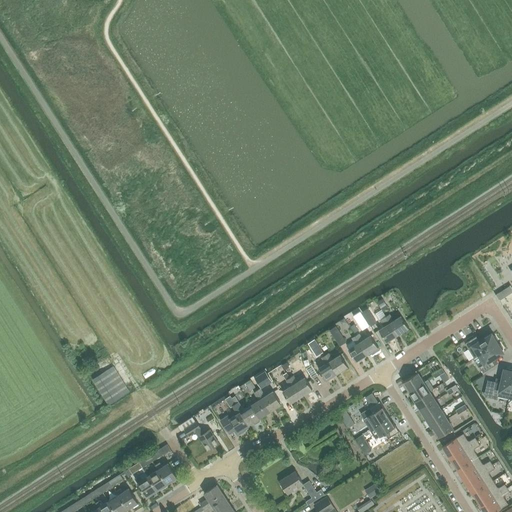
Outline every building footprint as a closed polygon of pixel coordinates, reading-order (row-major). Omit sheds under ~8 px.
[(499,301),(511,292),(511,287),(510,285),(495,295),(499,301)] [(369,308),(363,312),(371,326),(377,323),(369,308)] [(362,330),(369,326),(360,311),(353,316),(362,330)] [(390,314),(386,316),(399,335),(410,329),(402,316),(394,321),(390,314)] [(399,335),(386,316),(381,320),(381,321),(385,327),(379,330),(387,343),(399,335)] [(347,342),(337,326),(330,331),(340,346),(347,342)] [(363,340),(359,334),(355,336),(368,355),(378,348),(370,335),(363,340)] [(498,340),(495,336),(493,336),(491,334),(480,341),(477,336),(465,343),(474,358),(479,355),(497,343),(497,342),(498,340)] [(354,341),(347,345),(357,361),(368,355),(355,336),(352,338),(354,341)] [(323,352),(315,339),(309,343),(317,356),(323,352)] [(498,344),(497,343),(479,355),(484,364),(480,367),(483,372),(495,365),(492,360),(503,352),(502,350),(503,349),(500,344),(498,344)] [(349,367),(341,354),(333,359),(329,353),(326,355),(337,374),(349,367)] [(337,374),(326,355),(322,357),(326,364),(319,368),(327,381),(337,374)] [(113,366),(93,379),(109,404),(121,397),(129,391),(113,366)] [(511,369),(508,368),(506,370),(504,369),(501,382),(495,381),(492,395),(509,399),(511,384),(511,369)] [(403,382),(409,391),(424,382),(418,372),(403,382)] [(284,375),(291,386),(283,391),(291,403),(302,396),(290,377),(287,373),(284,375)] [(293,375),(290,377),(302,396),(313,389),(305,377),(298,382),(293,375)] [(409,391),(415,400),(430,391),(424,382),(409,391)] [(266,396),(261,388),(258,391),(271,411),(282,404),(273,391),(266,396)] [(260,400),(252,405),(260,418),(271,411),(258,391),(255,393),(260,400)] [(415,400),(420,410),(435,400),(430,391),(415,400)] [(435,400),(420,410),(426,419),(441,409),(435,400)] [(380,401),(360,413),(370,429),(389,416),(385,410),(386,410),(380,401)] [(252,405),(245,409),(240,402),(236,404),(249,425),(254,422),(254,424),(256,424),(259,422),(260,421),(259,419),(260,418),(252,405)] [(237,414),(231,418),(229,415),(221,420),(230,434),(235,431),(238,436),(248,430),(247,429),(251,427),(249,425),(236,404),(233,407),(237,414)] [(426,419),(432,428),(447,418),(441,409),(426,419)] [(389,416),(370,429),(376,439),(385,433),(388,438),(399,431),(393,422),(389,416)] [(178,425),(181,429),(182,430),(185,428),(195,422),(192,417),(178,425)] [(447,418),(432,428),(438,437),(453,428),(447,418)] [(195,422),(185,428),(189,435),(196,431),(199,436),(208,451),(220,444),(210,429),(204,433),(201,428),(197,421),(195,422)] [(443,446),(451,458),(478,441),(475,437),(470,441),(468,440),(463,433),(443,446)] [(478,441),(451,458),(458,470),(479,457),(474,450),(475,448),(480,445),(478,441)] [(164,454),(160,449),(150,456),(153,461),(164,454)] [(153,461),(150,456),(140,462),(143,467),(153,461)] [(458,470),(466,481),(493,464),(490,460),(484,464),(483,464),(479,457),(458,470)] [(143,467),(140,462),(129,469),(133,474),(143,467)] [(163,466),(161,463),(156,466),(159,470),(168,484),(178,477),(169,463),(163,466)] [(466,481),(473,493),(493,480),(489,473),(489,472),(495,468),(493,464),(466,481)] [(159,470),(149,476),(158,490),(168,484),(159,470)] [(288,493),(303,484),(295,471),(280,480),(288,493)] [(120,474),(110,480),(114,486),(124,480),(120,474)] [(149,476),(143,479),(141,476),(136,479),(147,497),(158,490),(149,476)] [(114,486),(110,480),(100,486),(104,492),(114,486)] [(308,505),(325,494),(321,489),(317,492),(309,480),(303,484),(312,497),(306,501),(308,505)] [(473,493),(480,505),(508,488),(505,484),(499,487),(498,487),(493,480),(473,493)] [(200,503),(202,507),(223,493),(217,484),(204,493),(208,498),(200,503)] [(104,492),(100,486),(90,493),(94,499),(104,492)] [(368,497),(380,492),(377,487),(366,492),(368,497)] [(130,488),(124,492),(122,489),(118,491),(120,495),(128,508),(138,502),(130,488)] [(508,488),(480,505),(484,511),(495,511),(508,504),(504,497),(504,495),(510,491),(508,488)] [(94,499),(90,493),(80,499),(84,505),(94,499)] [(217,511),(230,504),(223,493),(202,507),(204,510),(212,505),(216,511),(217,511)] [(120,495),(110,501),(116,511),(122,511),(128,508),(120,495)] [(337,511),(327,496),(314,504),(318,511),(316,511),(337,511)] [(84,505),(80,499),(70,506),(73,511),(84,505)] [(116,511),(110,501),(105,504),(104,502),(102,500),(97,503),(100,507),(102,511),(116,511)]
